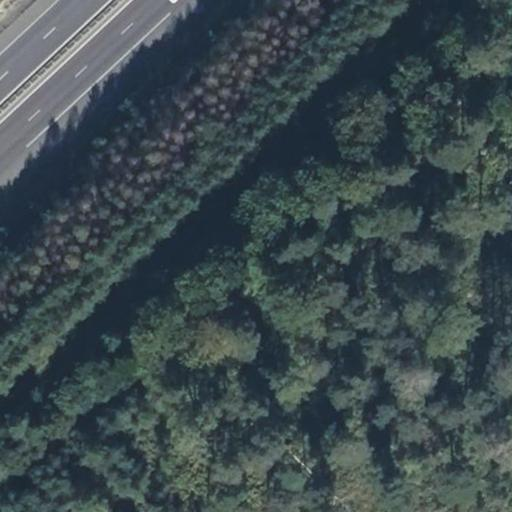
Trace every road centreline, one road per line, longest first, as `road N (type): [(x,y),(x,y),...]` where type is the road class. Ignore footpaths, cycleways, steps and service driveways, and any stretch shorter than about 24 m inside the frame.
road 1 (motorway): [(0,150),(164,0)]
road 2 (motorway): [(92,0),(0,84)]
